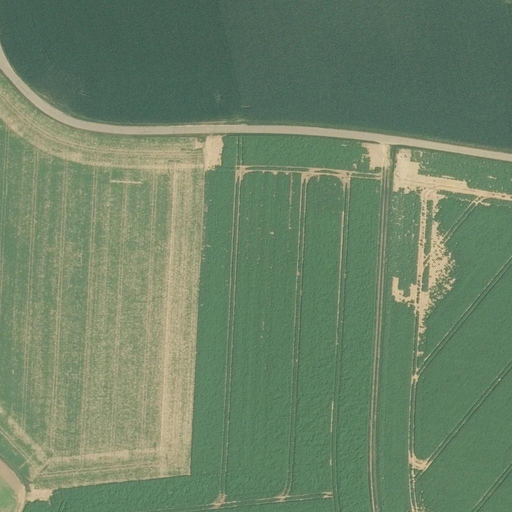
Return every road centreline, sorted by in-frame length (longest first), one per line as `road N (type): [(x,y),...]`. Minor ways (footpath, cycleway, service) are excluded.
road 1 (unclassified): [(0,62),(48,110),(88,128),(394,141),(511,160)]
road 2 (track): [(382,511),(394,141)]
